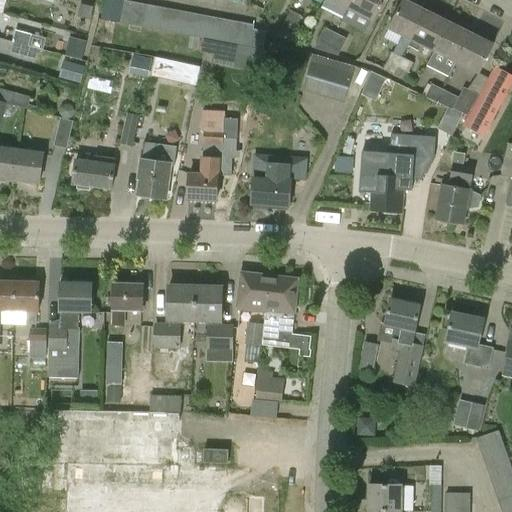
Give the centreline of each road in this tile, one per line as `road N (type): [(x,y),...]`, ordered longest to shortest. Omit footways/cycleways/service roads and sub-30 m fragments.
road 1 (residential): [(345,241),(0,234)]
road 2 (residential): [(331,511),(345,241)]
road 3 (residential): [(345,241),(511,272)]
